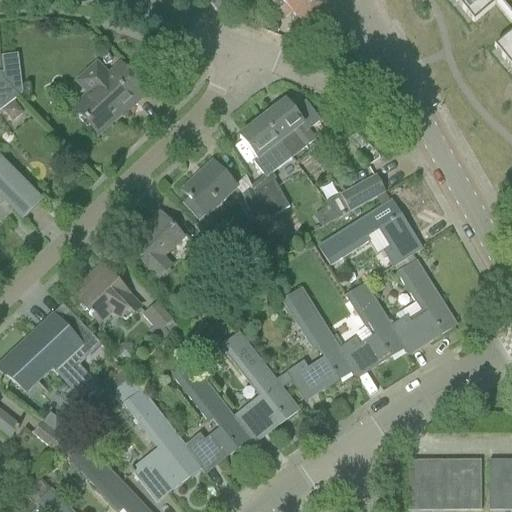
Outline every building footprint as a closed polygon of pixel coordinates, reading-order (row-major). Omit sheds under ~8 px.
[(203,0),(204,1),(216,15),(233,0),(203,0)] [(272,18),(285,8),(294,0),(278,0),(266,11),(272,18)] [(294,0),(285,8),(291,15),(306,33),(293,44),(306,49),(328,31),(320,22),(333,12),(323,0),(294,0)] [(452,0),(473,24),(494,7),(488,0),(452,0)] [(270,19),(257,30),(271,35),(274,24),(270,19)] [(511,33),(493,49),(511,70),(511,33)] [(16,56),(0,58),(2,74),(0,74),(1,82),(18,99),(21,96),(16,56)] [(87,98),(73,111),(97,137),(111,124),(108,121),(117,113),(120,116),(122,118),(136,104),(146,94),(120,67),(110,76),(107,78),(96,66),(82,79),(94,91),(87,98)] [(0,112),(18,99),(1,82),(0,74),(0,112)] [(14,103),(2,112),(11,124),(23,115),(14,103)] [(284,104),(261,122),(290,160),(313,142),(307,133),(319,123),(304,104),(292,114),(284,104)] [(261,122),(238,139),(255,161),(252,164),(263,178),(265,181),(271,176),(291,161),(290,160),(261,122)] [(21,218),(37,203),(0,164),(0,202),(3,200),(21,218)] [(212,165),(182,192),(191,202),(185,209),(198,223),(193,228),(200,235),(212,223),(205,217),(234,190),(234,189),(233,188),(212,165)] [(263,178),(250,188),(252,193),(254,192),(267,221),(287,210),(272,183),(275,181),(271,176),(265,181),(263,178)] [(373,178),(337,198),(346,216),(375,200),(384,195),(374,178),(373,178)] [(252,193),(241,197),(251,220),(261,216),(265,223),(267,221),(254,192),(252,193)] [(407,230),(390,203),(317,249),(329,269),(368,244),(376,258),(383,254),(393,269),(415,255),(401,233),(407,230)] [(327,207),(320,213),(329,225),(338,220),(327,207)] [(146,232),(127,250),(148,272),(149,270),(159,281),(172,269),(162,258),(182,239),(159,215),(143,229),(146,232)] [(201,238),(193,247),(209,263),(217,255),(201,238)] [(402,313),(405,318),(390,328),(405,352),(425,339),(428,345),(455,328),(416,264),(396,276),(414,305),(402,313)] [(86,291),(76,301),(89,315),(87,316),(90,318),(91,317),(98,324),(100,327),(111,316),(120,322),(121,321),(124,323),(138,309),(134,305),(127,297),(100,268),(89,279),(94,283),(88,290),(87,289),(85,291),(86,291)] [(353,342),(338,351),(353,375),(373,362),(377,368),(403,351),(404,353),(405,352),(390,328),(364,286),(344,299),(362,328),(366,326),(374,338),(357,348),(353,342)] [(353,375),(338,351),(300,290),(281,302),(311,351),(315,348),(322,360),(306,370),(302,364),(286,375),(300,399),(322,385),(325,391),(351,374),(352,376),(353,375)] [(156,304),(141,317),(152,329),(146,334),(152,340),(157,335),(162,330),(163,329),(170,323),(171,322),(156,304)] [(28,345),(12,360),(33,381),(33,380),(46,394),(60,381),(88,411),(102,393),(78,368),(101,347),(69,314),(47,335),(43,331),(28,345)] [(157,335),(152,339),(157,345),(163,345),(169,339),(162,330),(157,335)] [(272,432),(297,412),(238,335),(221,348),(256,393),(259,390),(268,401),(252,413),(248,408),(233,419),(250,441),(268,427),(272,432)] [(250,441),(233,419),(190,364),(183,370),(175,376),(172,378),(207,422),(211,419),(219,430),(204,442),(199,437),(185,448),(202,470),(220,456),(224,461),(250,441)] [(124,371),(111,387),(115,392),(130,380),(124,371)] [(185,448),(141,392),(131,379),(130,380),(115,392),(113,393),(158,451),(145,461),(149,466),(134,477),(152,500),(172,484),(175,489),(200,470),(200,471),(202,470),(185,448)] [(49,415),(42,424),(60,439),(67,430),(49,415)] [(3,416),(0,419),(0,431),(9,438),(17,428),(3,416)] [(53,453),(62,441),(60,439),(42,424),(32,437),(53,453)] [(67,438),(56,450),(67,461),(79,450),(67,438)] [(146,511),(84,445),(65,463),(78,476),(80,474),(115,511),(120,511),(122,511),(123,511),(146,511)] [(455,488),(455,462),(443,463),(443,488),(455,488)] [(467,462),(455,462),(455,488),(468,488),(467,462)] [(480,462),(467,462),(468,488),(480,488),(480,462)] [(500,488),(500,462),(488,462),(488,488),(500,488)] [(511,487),(511,462),(500,462),(500,488),(511,487)] [(419,488),(418,463),(406,463),(406,488),(419,488)] [(431,488),(431,463),(418,463),(419,488),(431,488)] [(443,463),(431,463),(431,488),(443,488),(443,463)] [(511,511),(511,487),(500,488),(500,511),(511,511)] [(418,511),(419,488),(406,488),(406,511),(418,511)] [(431,511),(431,488),(419,488),(418,511),(431,511)] [(443,511),(443,488),(431,488),(431,511),(443,511)] [(455,511),(455,488),(443,488),(443,511),(455,511)] [(467,511),(468,488),(455,488),(455,511),(467,511)] [(480,511),(480,488),(468,488),(467,511),(480,511)] [(500,511),(500,488),(488,488),(487,511),(500,511)] [(70,511),(50,491),(47,493),(43,489),(29,503),(33,507),(38,511),(70,511)]
